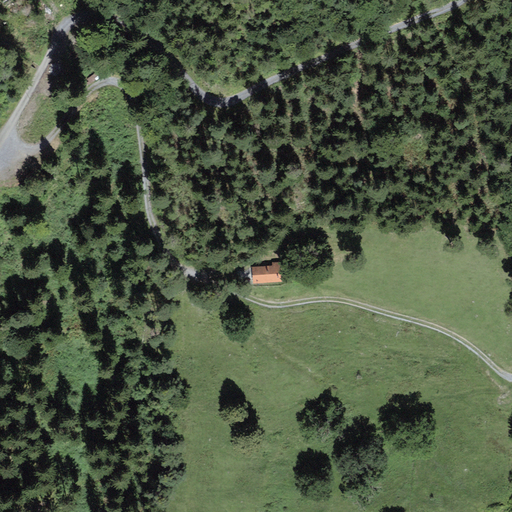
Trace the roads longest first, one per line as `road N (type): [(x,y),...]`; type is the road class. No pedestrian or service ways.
road 1 (track): [(511,377),(440,329),(345,301),(263,303),(188,272),(160,242),(148,209),(137,105),(120,78),(89,87),(46,142),(0,142)]
road 2 (track): [(462,0),(228,101),(199,92),(129,24),(93,13),(68,26),(0,150)]
